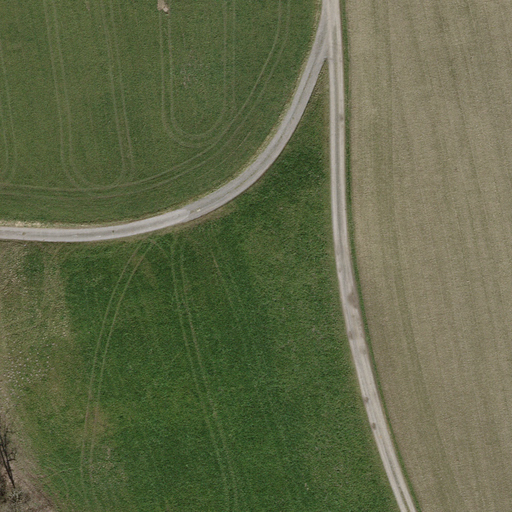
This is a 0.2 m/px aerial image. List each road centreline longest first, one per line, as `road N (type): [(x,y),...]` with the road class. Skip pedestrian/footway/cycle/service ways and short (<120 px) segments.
road 1 (track): [(410,511),(383,449),(353,323),(337,205),(327,0)]
road 2 (track): [(0,228),(116,229),(207,201),(266,161),(300,103),(328,12)]
